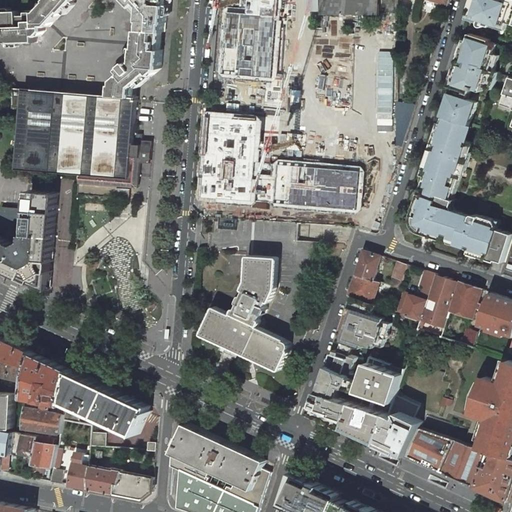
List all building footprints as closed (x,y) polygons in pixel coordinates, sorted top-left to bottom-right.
[(45,0),(36,10),(46,27),(49,26),(63,12),(74,0),(45,0)] [(128,0),(135,7),(139,4),(142,7),(141,14),(141,21),(143,21),(142,30),(163,32),(166,32),(167,23),(168,23),(169,0),(128,0)] [(280,0),(224,0),(217,75),(272,80),(273,80),(273,78),(280,0)] [(321,0),(322,6),(322,14),(331,14),(379,14),(379,0),(321,0)] [(511,0),(472,0),(469,13),(479,16),(478,21),(481,22),(481,23),(481,24),(482,26),(483,26),(485,26),(486,26),(487,25),(487,24),(492,26),(493,24),(500,26),(501,23),(507,24),(508,21),(511,22),(511,0)] [(9,44),(37,43),(36,37),(40,37),(46,30),(46,27),(36,10),(26,10),(26,14),(19,14),(19,10),(0,11),(0,42),(9,42),(9,44)] [(479,16),(469,13),(467,17),(478,21),(479,16)] [(136,47),(135,59),(121,70),(121,72),(113,79),(113,85),(111,84),(111,95),(135,97),(136,85),(151,73),(154,76),(163,70),(164,50),(161,50),(163,32),(142,30),(139,30),(138,47),(136,47)] [(322,119),(363,119),(363,30),(322,30),(322,119)] [(491,39),(471,33),(469,39),(466,38),(464,44),(466,45),(464,51),(461,50),(460,55),(456,68),(458,69),(455,79),(453,78),(450,85),(456,87),(454,93),(450,92),(446,103),(448,103),(445,115),(471,123),(478,101),(469,98),(471,92),(472,87),(477,88),(478,86),(479,86),(480,83),(484,85),(494,88),(499,73),(499,71),(495,70),(497,63),(494,62),(497,54),(495,53),(498,44),(490,41),(491,39)] [(139,88),(154,76),(151,73),(136,85),(135,97),(138,97),(139,88)] [(111,95),(24,87),(24,94),(23,109),(23,115),(23,117),(18,165),(18,169),(80,174),(82,174),(89,174),(132,178),(132,176),(134,143),(138,99),(138,97),(135,97),(111,95)] [(23,109),(24,94),(14,93),(13,108),(23,109)] [(262,120),(262,118),(259,118),(211,114),(204,200),(205,200),(255,204),(258,160),(262,120)] [(451,197),(458,176),(461,177),(465,165),(464,162),(463,162),(465,156),(466,156),(469,154),(473,142),(466,139),(471,123),(445,115),(442,122),(443,125),(441,131),(438,130),(430,152),(433,153),(417,202),(419,203),(416,213),(425,230),(435,234),(434,235),(456,243),(458,238),(473,243),(471,248),(484,252),(483,255),(491,258),(492,254),(497,256),(499,259),(507,262),(511,245),(511,231),(499,227),(500,224),(498,219),(483,214),(483,215),(478,214),(477,213),(475,214),(474,215),(456,209),(452,204),(454,198),(451,197)] [(134,143),(132,176),(141,177),(142,163),(142,158),(153,158),(154,147),(154,141),(142,140),(142,144),(134,143)] [(363,168),(277,161),(273,205),(359,211),(363,168)] [(137,188),(140,188),(141,177),(132,176),(132,178),(89,174),(82,174),(82,183),(119,186),(137,188)] [(126,198),(132,199),(133,190),(119,189),(119,186),(82,183),(81,194),(126,198)] [(0,265),(2,267),(11,271),(22,276),(28,279),(51,289),(53,256),(57,192),(31,189),(29,208),(2,207),(0,210),(0,265)] [(375,280),(383,255),(366,250),(358,274),(375,280)] [(206,333),(282,369),(292,348),(293,346),(293,344),(292,342),(290,341),(259,326),(264,314),(266,314),(269,307),(269,305),(271,300),(273,300),(276,292),(278,281),(280,258),(251,256),(249,280),(246,289),(247,289),(244,295),(242,295),(239,302),(240,303),(238,309),(236,309),(234,315),(218,307),(206,333)] [(399,260),(391,285),(401,288),(409,264),(399,260)] [(412,294),(405,313),(423,319),(438,274),(428,270),(423,286),(428,287),(424,298),(412,294)] [(374,302),(381,282),(375,280),(358,274),(351,295),(354,296),(356,296),(374,302)] [(438,274),(423,319),(420,328),(444,336),(452,309),(462,281),(438,274)] [(475,316),(484,289),(462,281),(452,309),(475,316)] [(490,329),(507,335),(508,332),(511,333),(511,297),(493,292),(482,324),(490,327),(490,329)] [(408,323),(401,320),(404,312),(374,302),(356,296),(353,306),(354,306),(351,314),(348,313),(343,329),(400,348),(408,323)] [(400,348),(343,329),(339,340),(344,342),(342,347),(363,353),(371,356),(375,357),(378,347),(390,351),(391,349),(398,352),(400,348)] [(467,329),(463,342),(474,346),(479,333),(467,329)] [(36,351),(1,335),(0,335),(0,372),(10,374),(10,371),(33,375),(36,351)] [(336,349),(326,379),(329,380),(330,380),(327,391),(325,390),(323,390),(316,412),(348,427),(357,401),(341,395),(344,385),(360,390),(365,376),(357,373),(363,353),(342,347),(341,350),(336,349)] [(36,351),(33,375),(30,391),(30,395),(46,398),(43,409),(51,411),(53,400),(69,403),(69,401),(76,369),(36,351)] [(391,417),(407,369),(375,357),(371,356),(365,376),(360,390),(357,401),(348,427),(383,443),(391,417)] [(511,457),(511,359),(504,382),(486,376),(474,412),(492,418),(482,448),(489,450),(496,452),(511,457)] [(76,369),(69,401),(82,407),(140,434),(150,413),(152,413),(153,410),(151,409),(153,405),(76,369)] [(16,393),(0,392),(0,427),(14,428),(16,393)] [(81,416),(82,407),(69,401),(69,403),(67,414),(65,419),(79,422),(81,416)] [(43,409),(28,406),(26,427),(63,433),(65,419),(67,414),(51,411),(43,409)] [(425,423),(402,415),(400,420),(422,428),(425,423)] [(410,455),(422,428),(400,420),(391,417),(383,443),(410,455)] [(268,460),(187,423),(174,452),(254,489),(264,468),(268,460)] [(16,431),(0,428),(0,470),(2,471),(3,468),(9,468),(10,454),(12,454),(13,448),(16,431)] [(482,448),(422,428),(410,455),(477,486),(484,465),(486,459),(489,450),(482,448)] [(107,433),(93,432),(92,445),(106,446),(107,433)] [(24,433),(21,451),(28,452),(29,450),(35,451),(37,435),(25,433),(24,433)] [(54,438),(37,435),(35,451),(33,463),(56,466),(60,444),(54,443),(54,438)] [(150,441),(149,450),(158,450),(158,442),(150,441)] [(91,464),(91,455),(87,454),(87,453),(78,452),(72,485),(90,488),(91,464)] [(254,489),(174,452),(173,465),(182,469),(179,507),(193,511),(259,511),(273,472),(264,468),(254,489)] [(493,461),(486,459),(484,465),(477,486),(484,490),(492,493),(508,501),(511,490),(511,457),(496,452),(493,461)] [(116,469),(91,464),(90,488),(144,499),(154,491),(156,477),(125,471),(125,470),(116,468),(116,469)] [(65,472),(55,470),(52,481),(63,483),(65,472)] [(325,485),(294,470),(280,511),(383,511),(356,499),(354,503),(341,496),(343,493),(325,485)] [(36,511),(37,508),(0,500),(0,511),(36,511)]
